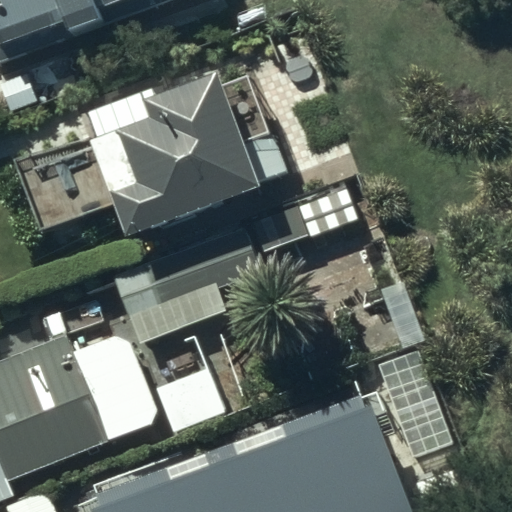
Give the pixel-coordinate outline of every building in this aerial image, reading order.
[(0,0),(0,64),(24,55),(19,42),(62,25),(68,39),(101,25),(103,30),(178,0),(0,0)] [(90,143),(127,241),(262,191),(260,186),(289,175),(273,130),(243,141),(219,76),(158,99),(155,91),(89,116),(98,140),(90,143)] [(253,222),(264,254),(362,221),(351,189),(253,222)] [(115,278),(141,346),(272,297),(246,228),(115,278)] [(0,503),(17,497),(11,481),(161,424),(127,333),(74,353),(69,339),(0,363),(0,503)] [(156,390),(174,436),(228,413),(210,368),(156,390)] [(366,412),(360,397),(196,459),(189,442),(90,479),(102,508),(93,511),(411,511),(373,409),(366,412)]
